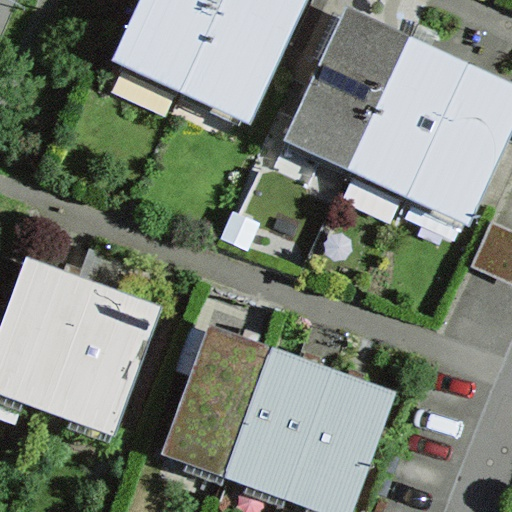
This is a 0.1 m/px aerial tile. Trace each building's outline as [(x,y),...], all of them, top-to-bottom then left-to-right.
[(123,55),(186,84),(225,0),(142,0),(138,9),(144,11),(123,55)] [(225,0),(186,84),(249,114),(270,69),(276,71),(292,38),(287,36),(303,0),(302,0),(225,0)] [(406,48),(347,21),(316,89),(312,87),(291,132),(353,161),(406,48)] [(353,161),(414,189),(467,76),(406,48),(353,161)] [(414,189),(473,217),(511,133),(511,97),(467,76),(414,189)] [(0,387),(50,406),(93,291),(28,266),(0,340),(0,387)] [(115,431),(159,315),(93,291),(50,406),(115,431)] [(271,355),(209,332),(167,449),(228,471),(271,355)] [(289,493),(331,376),(271,355),(228,471),(289,493)] [(341,511),(352,511),(394,399),(331,376),(289,493),(341,511)]
